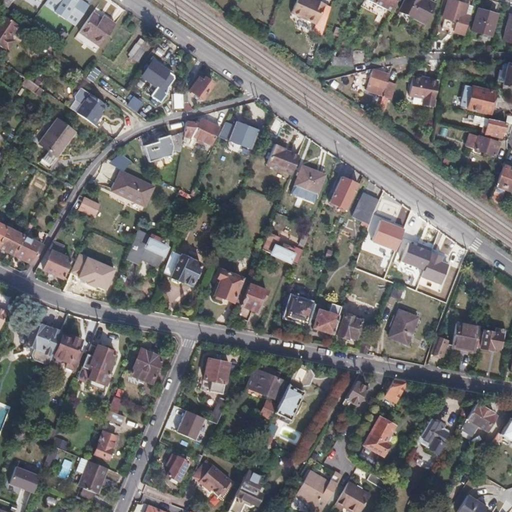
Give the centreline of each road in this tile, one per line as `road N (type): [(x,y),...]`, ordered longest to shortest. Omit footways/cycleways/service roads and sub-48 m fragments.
road 1 (residential): [(511,267),(130,0)]
road 2 (residential): [(193,330),(511,394)]
road 3 (residential): [(0,275),(71,303),(193,330)]
road 4 (residential): [(121,511),(193,330)]
